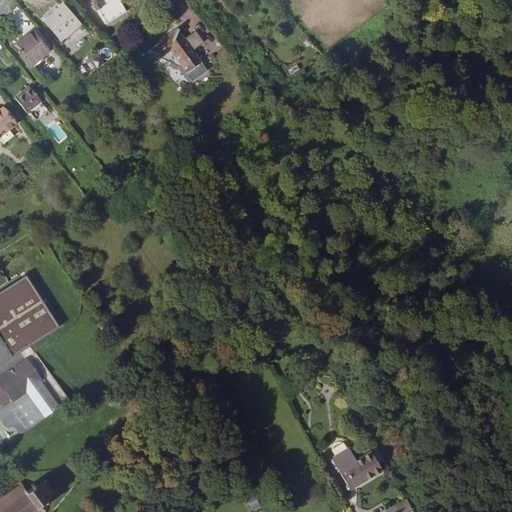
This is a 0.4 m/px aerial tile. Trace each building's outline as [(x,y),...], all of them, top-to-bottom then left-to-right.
[(97,0),(99,2),(94,5),(105,24),(126,11),(119,0),(97,0)] [(63,3),(43,20),(60,41),(80,23),(63,3)] [(178,29),(146,51),(179,65),(180,64),(192,80),(207,69),(201,61),(193,50),(203,42),(195,30),(184,38),(178,42),(173,35),(179,30),(178,29)] [(32,30),(12,46),(29,67),(49,51),(32,30)] [(184,38),(179,30),(173,35),(178,42),(184,38)] [(4,46),(0,49),(0,53),(7,62),(14,58),(4,46)] [(29,85),(14,97),(26,112),(33,107),(36,111),(42,107),(38,103),(41,101),(29,85)] [(2,107),(0,108),(0,135),(15,124),(2,107)] [(46,127),(60,144),(68,137),(55,120),(46,127)] [(103,181),(91,190),(100,202),(112,192),(103,181)] [(29,275),(0,292),(0,334),(12,355),(59,326),(29,275)] [(0,405),(9,398),(12,402),(17,398),(10,386),(34,369),(27,358),(0,377),(0,405)] [(17,398),(42,380),(34,369),(10,386),(17,398)] [(348,448),(331,458),(350,490),(382,471),(370,452),(355,461),(348,448)] [(0,511),(39,511),(44,507),(42,504),(46,501),(53,493),(45,483),(34,486),(26,491),(21,484),(0,498),(0,511)]
